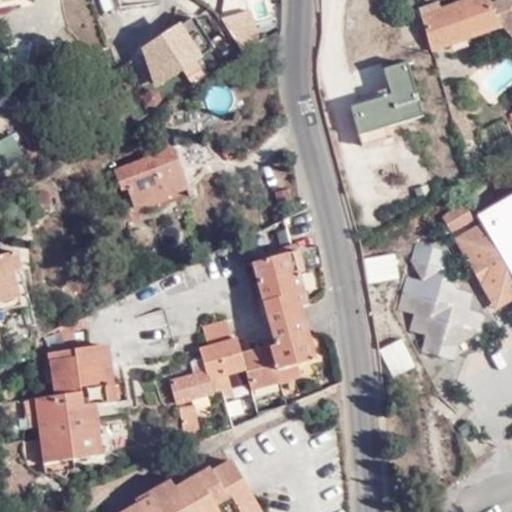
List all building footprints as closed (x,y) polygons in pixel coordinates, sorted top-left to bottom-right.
[(437,3),(419,8),(431,50),(497,26),(488,1),(487,0),(452,0),(453,3),(439,8),(437,3)] [(511,0),(490,0),(488,1),(497,26),(502,25),(511,35),(511,0)] [(219,14),(234,41),(240,38),(237,30),(248,24),(240,5),(219,14)] [(234,41),(241,53),(264,38),(258,21),(248,24),(237,30),(240,38),(234,41)] [(213,45),(204,27),(191,34),(199,51),(213,45)] [(406,62),(382,69),(385,79),(390,94),(370,100),(351,106),(361,141),(390,134),(386,124),(421,114),(406,62)] [(385,79),(382,69),(363,73),(366,86),(385,79)] [(385,79),(366,86),(370,100),(390,94),(385,79)] [(453,83),(442,86),(448,105),(459,102),(453,83)] [(459,102),(448,105),(455,130),(467,127),(459,102)] [(467,127),(455,130),(459,142),(470,139),(467,127)] [(187,188),(173,148),(114,169),(121,188),(127,187),(135,205),(187,188)] [(511,196),(478,216),(481,220),(511,275),(511,196)] [(474,215),(464,199),(443,212),(452,228),(474,215)] [(511,297),(511,275),(481,220),(452,236),(494,307),(511,297)] [(122,232),(124,252),(144,248),(140,227),(128,230),(128,232),(122,232)] [(401,293),(435,355),(480,331),(432,247),(410,259),(422,281),(401,293)] [(0,252),(0,310),(20,305),(12,274),(19,271),(13,249),(0,252)] [(242,359),(240,353),(237,339),(232,340),(208,346),(199,348),(202,358),(207,379),(209,379),(229,375),(231,383),(248,379),(250,388),(278,380),(275,369),(297,364),(313,359),(299,306),(305,304),(296,271),(301,271),(297,250),(251,263),(272,345),(251,350),(252,356),(242,359)] [(374,256),(378,282),(398,279),(394,253),(374,256)] [(172,337),(164,309),(136,316),(143,344),(172,337)] [(100,454),(97,417),(73,420),(72,406),(96,404),(114,401),(109,344),(88,347),(85,316),(59,328),(63,358),(49,359),(54,395),(35,398),(44,460),(100,454)] [(207,342),(231,334),(227,319),(203,325),(207,342)] [(208,346),(232,340),(231,334),(207,342),(208,346)] [(391,374),(410,372),(407,340),(388,342),(391,374)] [(251,350),(240,353),(242,359),(252,356),(251,350)] [(175,402),(212,392),(209,379),(207,379),(202,358),(191,361),(193,373),(170,379),(175,402)] [(300,374),(297,364),(275,369),(278,380),(300,374)] [(233,393),(231,383),(229,375),(209,379),(212,392),(222,390),(223,395),(233,393)] [(73,420),(97,417),(96,404),(72,406),(73,420)] [(199,432),(195,404),(179,407),(184,435),(199,432)] [(239,473),(230,457),(210,469),(209,465),(173,485),(188,511),(255,511),(260,510),(239,473)] [(188,511),(173,485),(169,478),(136,498),(136,501),(117,511),(116,511),(188,511)]
